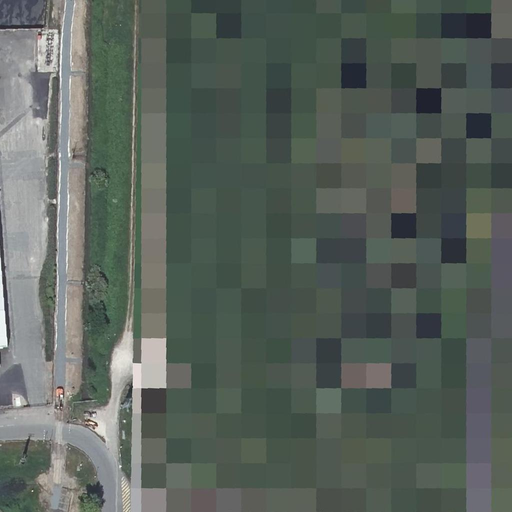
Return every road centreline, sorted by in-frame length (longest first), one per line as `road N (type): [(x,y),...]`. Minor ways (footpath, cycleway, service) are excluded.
road 1 (unknown): [(41,373),(17,84),(11,53),(0,44)]
road 2 (unclassified): [(0,436),(59,430),(91,443),(105,466),(110,511)]
